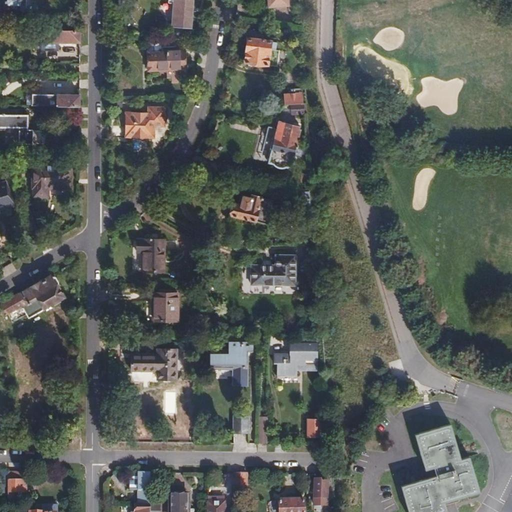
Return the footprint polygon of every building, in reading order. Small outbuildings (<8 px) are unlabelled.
[(0,0),(0,11),(3,11),(3,6),(23,6),(23,10),(29,10),(29,7),(33,7),(33,0),(0,0)] [(165,0),(166,2),(172,3),(171,24),(188,25),(188,18),(191,19),(191,0),(165,0)] [(249,37),(247,37),(248,60),(277,59),(276,43),(272,43),(272,37),(261,37),(261,29),(249,29),(249,37)] [(52,42),(78,42),(78,30),(39,30),(39,49),(52,49),(52,42)] [(155,52),(156,40),(143,40),(143,57),(155,57),(155,52)] [(155,57),(143,57),(143,73),(161,74),(161,77),(161,83),(172,83),(172,75),(175,75),(176,65),(180,65),(180,53),(155,52),(155,57)] [(301,101),(300,84),(290,84),(290,93),(283,93),(282,101),(301,101)] [(51,106),(78,106),(78,94),(31,93),(31,106),(51,106)] [(289,114),(301,113),(301,104),(288,105),(289,114)] [(51,115),(77,115),(78,106),(51,106),(51,115)] [(0,128),(13,129),(13,139),(27,139),(27,129),(22,129),(23,114),(21,114),(21,109),(13,109),(0,108),(0,128)] [(136,115),(120,114),(120,137),(132,137),(133,139),(138,139),(139,137),(145,137),(146,126),(156,126),(156,123),(157,123),(158,122),(158,121),(159,120),(159,119),(159,118),(159,117),(159,116),(159,115),(159,114),(158,113),(157,112),(156,111),(156,108),(141,108),(141,115),(140,115),(140,117),(136,117),(136,115)] [(277,127),(271,150),(292,155),(297,131),(277,127)] [(31,166),(30,196),(46,197),(46,188),(67,188),(67,166),(31,166)] [(294,173),(292,183),(304,186),(306,177),(294,173)] [(0,206),(13,201),(7,187),(0,187),(0,206)] [(297,206),(309,205),(308,191),(296,192),(296,193),(290,193),(291,205),(297,205),(297,206)] [(232,203),(229,215),(266,223),(271,200),(249,195),(248,199),(241,197),(238,205),(232,203)] [(131,235),(130,248),(136,249),(134,268),(155,270),(158,238),(131,235)] [(271,266),(256,266),(256,285),(290,285),(291,256),(271,255),(271,266)] [(256,285),(256,266),(247,266),(246,285),(256,285)] [(59,293),(49,275),(20,292),(0,303),(0,304),(6,315),(19,308),(24,315),(26,318),(43,308),(41,304),(59,293)] [(151,293),(151,302),(151,321),(174,322),(174,294),(166,294),(159,294),(151,293)] [(19,308),(6,315),(11,322),(24,315),(19,308)] [(244,385),(244,358),(242,358),(242,353),(244,353),(249,353),(249,341),(225,341),(225,351),(206,351),(206,369),(213,369),(213,367),(229,367),(228,385),(244,385)] [(270,355),(270,365),(274,365),(273,377),(294,377),(294,371),(314,371),(314,344),(286,344),(286,355),(270,355)] [(127,355),(126,372),(154,373),(153,380),(173,380),(173,351),(154,350),(154,355),(127,355)] [(382,403),(392,394),(385,385),(374,393),(381,402),(382,403)] [(245,415),(230,415),(230,434),(246,434),(245,415)] [(254,443),(266,443),(266,432),(267,432),(266,417),(259,417),(259,432),(254,433),(254,443)] [(320,421),(307,420),(307,437),(320,438),(320,421)] [(432,477),(396,487),(402,511),(442,511),(440,504),(474,494),(464,458),(455,460),(445,425),(410,435),(420,470),(429,468),(432,477)] [(21,480),(20,471),(6,471),(6,501),(16,501),(16,493),(22,492),(22,491),(26,491),(26,481),(22,481),(22,480),(21,480)] [(147,511),(148,502),(148,472),(137,472),(137,499),(134,499),(134,505),(129,505),(129,511),(147,511)] [(231,487),(239,487),(239,473),(231,473),(231,487)] [(247,487),(247,473),(239,473),(239,487),(247,487)] [(326,499),(326,479),(313,479),(313,499),(326,499)] [(168,495),(167,511),(189,511),(190,508),(183,507),(183,495),(168,495)] [(273,498),(272,511),(295,511),(296,498),(273,498)] [(220,499),(206,499),(205,511),(221,511),(222,503),(220,503),(220,499)] [(155,511),(156,502),(148,502),(147,511),(155,511)]
